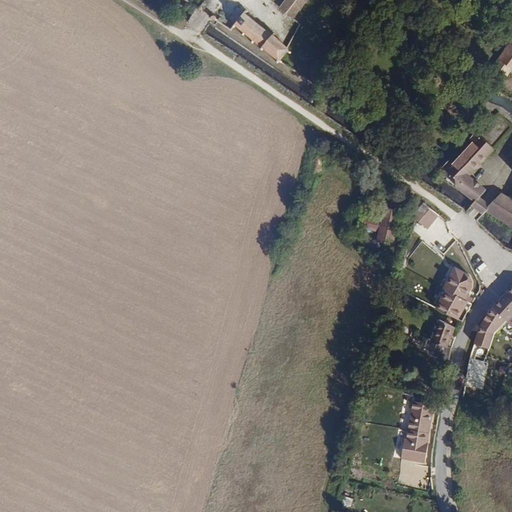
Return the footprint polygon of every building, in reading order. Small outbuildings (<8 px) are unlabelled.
[(292,19),(308,0),(284,0),(279,7),(292,19)] [(287,46),(274,36),(276,33),(274,32),(272,34),(245,13),(247,10),(246,8),(231,27),(233,29),(235,27),(242,33),(241,35),(242,36),(244,34),(251,40),(250,42),(252,44),(254,42),(261,48),(259,50),(261,51),(263,49),(276,60),(275,62),(277,64),(279,62),(282,63),(283,62),(280,59),(287,51),(290,52),(291,53),(292,51),(287,46)] [(511,66),(511,42),(500,58),(511,66)] [(511,66),(500,58),(495,65),(511,77),(511,66)] [(469,177),(493,148),(474,132),(446,168),(462,181),(457,188),(459,189),(476,202),(486,190),(469,177)] [(511,202),(500,195),(485,209),(485,211),(511,226),(511,202)] [(424,213),(429,208),(422,203),(417,208),(424,213)] [(394,250),(401,210),(389,208),(387,220),(363,216),(361,228),(377,231),(374,246),(394,250)] [(428,228),(439,216),(429,208),(424,213),(417,208),(416,208),(414,217),(427,228),(428,228)] [(472,273),(456,264),(443,288),(445,291),(436,306),(459,320),(472,301),(469,298),(477,284),(472,273)] [(511,301),(505,294),(494,306),(493,307),(507,321),(511,325),(511,301)] [(507,321),(493,307),(483,320),(475,343),(491,347),(496,331),(507,321)] [(447,348),(455,328),(438,321),(431,341),(437,343),(447,348)] [(448,363),(451,349),(447,348),(437,343),(432,356),(448,363)] [(413,399),(407,429),(432,433),(437,403),(413,399)] [(432,433),(407,429),(402,458),(426,463),(432,433)] [(340,511),(347,511),(352,498),(338,494),(334,508),(340,511)]
